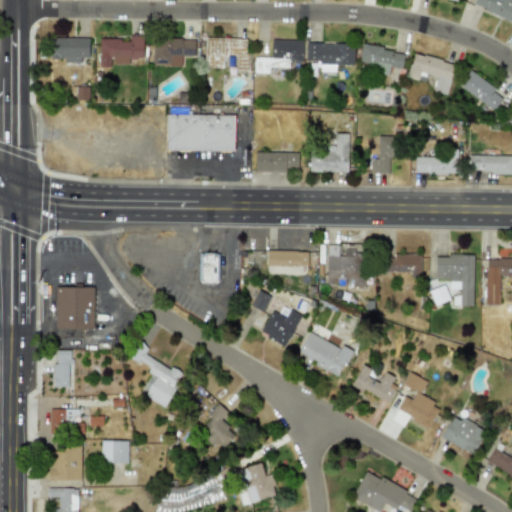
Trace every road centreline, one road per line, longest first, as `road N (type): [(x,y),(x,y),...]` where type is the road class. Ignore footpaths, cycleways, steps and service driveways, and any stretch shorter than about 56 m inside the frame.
road 1 (residential): [(10,8),(372,23),(441,37),(511,67)]
road 2 (residential): [(153,311),(232,366),(499,511)]
road 3 (secondary): [(233,205),(511,209)]
road 4 (secondary): [(4,200),(48,211),(213,217),(233,205)]
road 5 (secondary): [(233,205),(211,195),(83,192),(20,181)]
road 6 (tertiary): [(20,181),(21,31),(10,8)]
road 7 (tertiary): [(10,511),(13,338)]
road 8 (residential): [(232,366),(292,437),(313,511)]
road 9 (tertiary): [(4,200),(4,318),(13,338)]
road 10 (tertiary): [(13,338),(20,206)]
